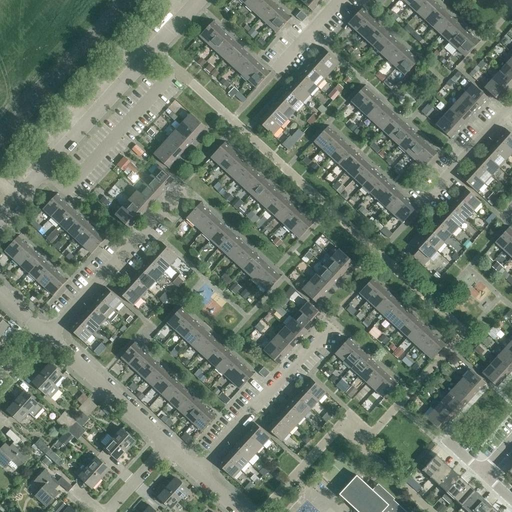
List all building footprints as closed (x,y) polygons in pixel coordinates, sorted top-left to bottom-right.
[(248,0),(245,4),(253,11),(262,0),(248,0)] [(262,0),(253,11),(261,18),(274,4),(270,0),(262,0)] [(320,3),(316,0),(299,0),(312,11),(320,3)] [(414,0),(409,6),(417,13),(429,0),(414,0)] [(429,0),(417,13),(425,20),(439,6),(432,0),(429,0)] [(261,18),(269,25),(282,11),(274,4),(261,18)] [(425,20),(433,27),(447,13),(439,6),(425,20)] [(348,24),(357,31),(370,17),(362,9),(348,24)] [(282,11),(269,25),(277,33),(291,19),(282,11)] [(296,17),(302,22),(307,17),(301,11),(296,17)] [(433,27),(441,35),(455,20),(447,13),(433,27)] [(357,31),(365,39),(378,24),(370,17),(357,31)] [(441,35),(449,42),(463,28),(455,20),(441,35)] [(200,36),(208,44),(221,29),(213,22),(200,36)] [(365,39),(373,46),(386,31),(378,24),(365,39)] [(251,28),(247,33),(253,38),(257,34),(251,28)] [(449,42),(457,49),(471,35),(463,28),(449,42)] [(208,44),(216,51),(229,37),(221,29),(208,44)] [(373,46),(381,53),(394,39),(386,31),(373,46)] [(471,35),(457,49),(466,57),(479,42),(471,35)] [(216,51),(224,58),(237,44),(229,37),(216,51)] [(381,53),(389,60),(402,46),(394,39),(381,53)] [(224,58),(232,66),(245,51),(237,44),(224,58)] [(389,60),(397,68),(410,53),(402,46),(389,60)] [(325,49),(317,58),(332,71),(339,63),(325,49)] [(232,66),(240,73),(253,58),(245,51),(232,66)] [(410,53),(397,68),(405,75),(418,61),(410,53)] [(240,73),(248,80),(261,66),(253,58),(240,73)] [(317,58),(310,66),(324,79),(332,71),(317,58)] [(477,66),(478,66),(481,69),(485,64),(481,61),(478,64),(477,66)] [(511,68),(507,64),(499,72),(511,83),(511,68)] [(261,66),(248,80),(256,88),(270,73),(261,66)] [(310,66),(302,74),(317,87),(324,79),(310,66)] [(511,83),(499,72),(492,80),(507,93),(511,87),(511,83)] [(302,74),(295,82),(310,95),(317,87),(302,74)] [(347,76),(343,80),(347,84),(351,80),(347,76)] [(383,82),(383,83),(391,90),(392,90),(396,85),(388,77),(383,82)] [(507,93),(492,80),(484,88),(499,101),(507,93)] [(295,82),(288,90),(302,103),(310,95),(295,82)] [(473,84),(465,93),(480,106),(488,98),(473,84)] [(351,101),(359,109),(373,94),(364,87),(351,101)] [(229,92),(228,93),(233,97),(238,92),(233,88),(230,91),(229,92)] [(288,90),(280,98),(295,111),(302,103),(288,90)] [(465,93),(458,101),(473,114),(480,106),(465,93)] [(359,109),(367,116),(381,102),(373,94),(359,109)] [(280,98),(273,106),(288,119),(295,111),(280,98)] [(458,101),(451,109),(465,122),(473,114),(458,101)] [(367,116),(375,124),(389,109),(381,102),(367,116)] [(273,106),(266,114),(280,127),(288,119),(273,106)] [(375,124),(383,131),(397,116),(389,109),(375,124)] [(451,109),(444,117),(458,130),(465,122),(451,109)] [(206,127),(191,114),(183,122),(198,135),(206,127)] [(280,127),(266,114),(258,122),(273,135),(280,127)] [(383,131),(391,138),(405,124),(397,116),(383,131)] [(458,130),(444,117),(436,125),(451,138),(458,130)] [(198,135),(183,122),(176,130),(191,144),(198,135)] [(391,138),(399,146),(413,131),(405,124),(391,138)] [(314,142),(322,149),(336,135),(327,127),(314,142)] [(176,130),(169,138),(183,152),(191,144),(176,130)] [(511,134),(507,130),(499,138),(511,150),(511,134)] [(297,131),(291,137),(296,141),(302,135),(297,131)] [(399,146),(407,153),(421,138),(413,131),(399,146)] [(322,149),(330,157),(344,142),(336,135),(322,149)] [(283,144),(283,145),(288,150),(294,143),(296,141),(291,137),(291,136),(290,136),(283,144)] [(169,138),(161,146),(176,160),(183,152),(169,138)] [(407,153),(415,160),(429,146),(421,138),(407,153)] [(511,150),(499,138),(492,146),(506,160),(511,153),(511,150)] [(330,157),(338,164),(352,149),(344,142),(330,157)] [(224,143),(211,157),(219,165),(233,150),(224,143)] [(136,144),(131,149),(137,155),(142,150),(136,144)] [(161,146),(154,155),(168,168),(176,160),(161,146)] [(429,146),(415,160),(424,168),(437,153),(429,146)] [(492,146),(484,154),(499,168),(506,160),(492,146)] [(338,164),(346,171),(360,157),(352,149),(338,164)] [(233,150),(219,165),(227,172),(241,158),(233,150)] [(382,150),(378,154),(383,158),(387,154),(382,150)] [(484,154),(477,162),(492,176),(499,168),(484,154)] [(131,177),(139,169),(125,156),(117,163),(131,177)] [(346,171),(354,179),(368,164),(360,157),(346,171)] [(241,158),(227,172),(235,180),(249,165),(241,158)] [(477,162),(470,170),(484,184),(492,176),(477,162)] [(354,179),(362,186),(376,171),(368,164),(354,179)] [(249,165),(235,180),(243,187),(257,172),(249,165)] [(174,180),(160,166),(152,175),(167,188),(174,180)] [(484,184),(470,170),(462,179),(477,192),(484,184)] [(362,186),(370,193),(384,179),(376,171),(362,186)] [(257,172),(243,187),(251,194),(265,180),(257,172)] [(159,196),(167,188),(152,175),(147,181),(145,183),(159,196)] [(152,204),(159,196),(145,183),(144,183),(139,179),(133,186),(138,190),(137,191),(152,204)] [(370,193),(378,200),(392,186),(384,179),(370,193)] [(265,180),(251,194),(259,202),(273,187),(265,180)] [(337,181),(332,187),(336,191),(342,185),(337,181)] [(378,200),(386,208),(400,193),(392,186),(378,200)] [(273,187),(259,202),(267,209),(281,194),(273,187)] [(466,189),(459,197),(473,211),(481,202),(466,189)] [(152,204),(137,191),(130,199),(145,212),(152,204)] [(386,208),(394,215),(408,201),(400,193),(386,208)] [(281,194),(267,209),(275,216),(289,202),(281,194)] [(494,194),(489,200),(493,204),(498,198),(494,194)] [(56,195),(43,209),(51,217),(65,202),(56,195)] [(104,196),(100,200),(101,201),(105,206),(109,202),(104,197),(104,196)] [(459,197),(451,205),(466,219),(473,211),(459,197)] [(137,220),(145,212),(130,199),(123,207),(137,220)] [(408,201),(394,215),(403,223),(416,208),(408,201)] [(65,202),(51,217),(59,224),(73,210),(65,202)] [(289,202),(275,216),(283,224),(297,209),(289,202)] [(200,203),(187,218),(195,226),(208,211),(200,203)] [(451,205),(444,213),(459,227),(466,219),(451,205)] [(130,229),(137,220),(123,207),(115,215),(130,229)] [(297,209),(283,224),(291,231),(305,216),(297,209)] [(73,210),(59,224),(67,232),(81,217),(73,210)] [(208,211),(195,226),(203,233),(216,218),(208,211)] [(444,213),(437,221),(451,235),(459,227),(444,213)] [(493,213),(486,221),(489,224),(496,216),(493,213)] [(305,216),(291,231),(300,239),(313,224),(305,216)] [(81,217),(67,232),(75,239),(89,224),(81,217)] [(216,218),(203,233),(211,240),(224,226),(216,218)] [(383,227),(375,220),(372,223),(380,230),(383,227)] [(437,221),(429,229),(444,243),(451,235),(437,221)] [(89,224),(75,239),(83,246),(97,231),(89,224)] [(224,226),(211,240),(219,248),(232,233),(224,226)] [(495,242),(504,250),(511,240),(511,230),(509,228),(495,242)] [(429,229),(422,237),(437,251),(444,243),(429,229)] [(97,231),(83,246),(92,254),(105,239),(97,231)] [(52,232),(46,239),(51,244),(58,237),(52,232)] [(232,233),(219,248),(227,255),(240,240),(232,233)] [(18,236),(5,251),(13,259),(26,244),(18,236)] [(437,251),(422,237),(414,246),(417,248),(411,255),(423,266),(437,251)] [(240,240),(227,255),(235,262),(248,248),(240,240)] [(34,251),(26,244),(13,259),(21,266),(34,251)] [(163,244),(155,252),(170,266),(178,257),(163,244)] [(248,248),(235,262),(243,269),(256,255),(248,248)] [(339,249),(332,258),(346,271),(354,263),(339,249)] [(34,251),(21,266),(29,273),(42,259),(34,251)] [(309,251),(305,256),(305,257),(309,260),(313,256),(309,252),(309,251)] [(69,252),(65,257),(70,261),(74,256),(69,252)] [(155,252),(148,260),(163,274),(170,266),(155,252)] [(256,255),(243,269),(251,277),(264,262),(256,255)] [(339,279),(346,271),(332,258),(324,266),(339,279)] [(42,259),(29,273),(37,281),(50,266),(42,259)] [(148,260),(141,268),(155,282),(163,274),(148,260)] [(264,262),(251,277),(259,284),(272,269),(264,262)] [(50,266),(37,281),(45,288),(58,273),(50,266)] [(317,274),(332,287),(339,279),(324,266),(317,274)] [(141,268),(133,276),(148,290),(155,282),(141,268)] [(272,269),(259,284),(267,292),(281,277),(272,269)] [(58,273),(45,288),(53,296),(67,281),(58,273)] [(224,274),(221,277),(229,284),(232,281),(224,274)] [(317,274),(310,282),(324,295),(332,287),(317,274)] [(133,276),(126,284),(141,297),(148,290),(133,276)] [(178,277),(173,282),(178,287),(183,281),(178,277)] [(359,293),(368,301),(381,286),(373,278),(359,293)] [(310,282),(302,290),(317,303),(324,295),(310,282)] [(126,284),(118,293),(133,306),(141,297),(126,284)] [(368,301),(376,308),(389,293),(381,286),(368,301)] [(107,289),(99,297),(114,310),(122,302),(107,289)] [(164,293),(159,299),(164,303),(165,303),(170,298),(169,297),(164,293)] [(376,308),(384,315),(397,301),(389,293),(376,308)] [(99,297),(92,305),(107,318),(114,310),(99,297)] [(384,315),(392,323),(405,308),(397,301),(384,315)] [(308,302),(300,310),(315,324),(323,315),(308,302)] [(276,303),(272,308),(277,312),(281,307),(276,303)] [(92,305),(85,313),(99,326),(107,318),(92,305)] [(181,308),(167,323),(176,330),(189,316),(181,308)] [(392,323),(400,330),(413,315),(405,308),(392,323)] [(300,310),(293,318),(308,332),(315,324),(300,310)] [(85,313),(78,321),(92,334),(99,326),(85,313)] [(400,330),(408,337),(421,323),(413,315),(400,330)] [(189,316),(176,330),(184,338),(197,323),(189,316)] [(0,317),(0,335),(1,336),(10,327),(0,317)] [(293,318),(286,326),(300,340),(308,332),(293,318)] [(78,321),(70,329),(84,343),(92,334),(78,321)] [(197,323),(184,338),(192,345),(205,330),(197,323)] [(255,327),(259,331),(261,329),(263,327),(259,323),(257,325),(255,327)] [(408,337),(416,345),(429,330),(421,323),(408,337)] [(286,326),(278,334),(293,348),(300,340),(286,326)] [(205,330),(192,345),(200,352),(213,338),(205,330)] [(416,345),(424,352),(437,337),(429,330),(416,345)] [(156,336),(162,344),(169,338),(164,331),(156,336)] [(278,334),(271,342),(286,356),(293,348),(278,334)] [(384,335),(380,339),(385,345),(389,340),(384,335)] [(437,337),(424,352),(432,360),(445,345),(437,337)] [(213,338),(200,352),(208,360),(221,345),(213,338)] [(335,353),(343,361),(357,347),(348,339),(335,353)] [(271,342),(263,351),(278,364),(286,356),(271,342)] [(134,343),(121,357),(129,365),(143,350),(134,343)] [(389,343),(385,347),(391,353),(395,348),(389,343)] [(221,345),(208,360),(216,367),(229,352),(221,345)] [(94,352),(97,355),(102,350),(98,347),(94,352)] [(343,361),(351,368),(365,354),(357,347),(343,361)] [(511,356),(504,349),(497,357),(511,371),(511,370),(511,356)] [(143,350),(129,365),(137,372),(151,358),(143,350)] [(229,352),(216,367),(224,374),(237,360),(229,352)] [(351,368),(359,376),(373,361),(365,354),(351,368)] [(403,362),(409,368),(409,367),(414,362),(408,357),(403,362)] [(497,357),(490,365),(505,378),(511,371),(497,357)] [(151,358),(137,372),(145,380),(159,365),(151,358)] [(237,360),(224,374),(232,382),(245,367),(237,360)] [(359,376),(367,383),(381,368),(373,361),(359,376)] [(50,363),(41,373),(55,385),(64,375),(50,363)] [(415,363),(411,368),(417,373),(421,369),(415,363)] [(159,365),(145,380),(153,387),(167,372),(159,365)] [(505,378),(490,365),(482,374),(497,387),(505,378)] [(245,367),(232,382),(240,389),(253,375),(245,367)] [(264,367),(258,373),(265,379),(270,373),(264,367)] [(329,367),(324,372),(329,376),(333,371),(329,367)] [(367,383),(375,390),(389,376),(381,368),(367,383)] [(471,370),(463,378),(478,391),(486,383),(471,370)] [(55,385),(41,373),(40,373),(39,372),(33,378),(35,380),(32,382),(50,399),(59,389),(55,385)] [(167,372),(153,387),(161,394),(175,380),(167,372)] [(334,375),(330,380),(335,385),(336,385),(340,381),(334,375)] [(389,376),(375,390),(384,398),(397,383),(389,376)] [(463,378),(456,386),(471,399),(478,391),(463,378)] [(312,379),(304,388),(319,401),(326,393),(312,379)] [(175,380),(161,394),(169,402),(183,387),(175,380)] [(353,384),(345,392),(351,397),(358,390),(353,384)] [(456,386),(449,394),(463,407),(471,399),(456,386)] [(183,387),(169,402),(177,409),(191,394),(183,387)] [(304,388),(297,396),(311,409),(319,401),(304,388)] [(15,401),(29,413),(34,418),(43,408),(38,404),(24,391),(15,401)] [(222,392),(218,397),(226,404),(230,399),(222,392)] [(191,394),(177,409),(185,416),(199,401),(191,394)] [(449,394),(441,402),(456,415),(463,407),(449,394)] [(297,396),(289,404),(304,417),(311,409),(297,396)] [(93,402),(88,398),(78,409),(83,413),(93,402)] [(29,413),(15,401),(7,410),(20,423),(29,413)] [(199,401),(185,416),(193,423),(207,409),(199,401)] [(93,402),(83,413),(88,417),(97,406),(93,402)] [(434,410),(449,423),(456,415),(441,402),(434,410)] [(289,404),(282,412),(297,425),(304,417),(289,404)] [(207,409),(193,423),(202,431),(215,416),(207,409)] [(434,410),(426,418),(441,432),(449,423),(434,410)] [(75,421),(65,412),(61,416),(71,426),(75,421)] [(282,412),(275,420),(289,433),(297,425),(282,412)] [(71,426),(61,416),(56,421),(67,430),(71,426)] [(289,433),(275,420),(267,428),(282,441),(289,433)] [(75,421),(71,426),(82,435),(86,431),(75,421)] [(256,424),(248,433),(263,446),(270,437),(256,424)] [(82,435),(71,426),(67,430),(77,440),(82,435)] [(122,429),(113,438),(127,451),(136,441),(122,429)] [(17,444),(21,440),(10,430),(6,434),(14,442),(9,448),(5,444),(0,449),(0,463),(4,468),(11,460),(19,467),(29,456),(17,444)] [(67,431),(59,440),(64,445),(72,436),(67,431)] [(248,433),(241,440),(255,454),(263,446),(248,433)] [(113,438),(104,448),(118,461),(127,451),(113,438)] [(45,454),(50,449),(39,439),(35,444),(45,454)] [(241,440),(233,448),(248,462),(255,454),(241,440)] [(233,448),(226,456),(241,470),(248,462),(233,448)] [(50,449),(45,454),(60,467),(64,462),(50,449)] [(422,470),(430,478),(445,462),(437,454),(433,458),(429,454),(415,468),(420,472),(422,470)] [(250,460),(253,464),(260,459),(257,455),(250,460)] [(241,470),(226,456),(218,465),(233,478),(241,470)] [(46,457),(42,462),(48,467),(52,463),(46,457)] [(96,457),(87,466),(101,479),(110,469),(96,457)] [(430,478),(438,485),(453,469),(445,462),(430,478)] [(87,466),(79,476),(92,489),(101,479),(87,466)] [(265,466),(259,472),(263,475),(264,476),(269,470),(268,469),(265,466)] [(438,485),(446,492),(461,476),(453,469),(438,485)] [(58,482),(45,470),(35,481),(42,488),(35,496),(47,507),(59,493),(55,489),(60,484),(68,492),(73,487),(62,477),(58,482)] [(254,474),(250,478),(255,483),(256,483),(259,479),(254,474)] [(406,511),(399,505),(393,500),(394,499),(378,484),(372,490),(357,476),(339,494),(340,495),(358,511),(406,511)] [(446,492),(454,500),(469,484),(461,476),(446,492)] [(175,478),(167,487),(180,500),(189,490),(175,478)] [(250,482),(245,489),(248,492),(252,487),(254,485),(250,482)] [(454,500),(462,507),(477,491),(469,484),(454,500)] [(180,500),(167,487),(158,497),(171,510),(180,500)] [(462,507),(467,511),(471,511),(485,498),(477,491),(462,507)] [(486,511),(493,505),(485,498),(471,511),(486,511)] [(53,510),(54,511),(59,511),(66,505),(61,501),(53,510)] [(436,509),(438,511),(439,511),(442,511),(447,508),(442,503),(436,509)]
